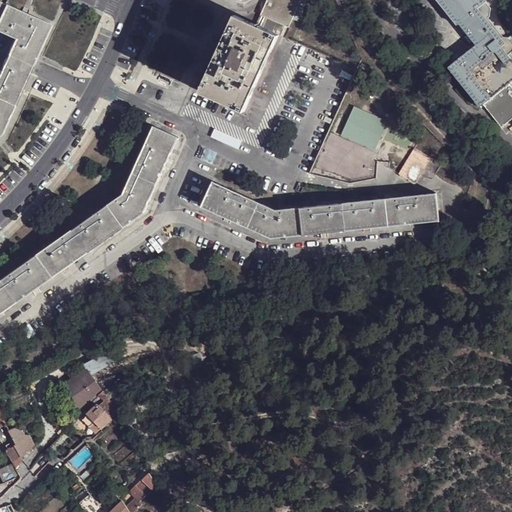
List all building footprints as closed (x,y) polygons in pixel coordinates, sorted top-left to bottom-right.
[(0,0),(0,30),(13,37),(24,12),(0,0)] [(289,28),(300,0),(267,0),(260,15),(267,18),(276,22),(289,28)] [(485,3),(482,0),(435,0),(456,26),(458,24),(474,12),(485,3)] [(3,61),(28,72),(34,59),(50,23),(24,12),(13,37),(9,48),(3,61)] [(474,12),(458,24),(477,47),(491,35),(474,12)] [(272,32),(263,28),(256,25),(233,14),(223,40),(200,92),(244,112),(279,35),(272,32)] [(263,28),(267,18),(260,15),(256,25),(263,28)] [(263,28),(272,32),(276,22),(267,18),(263,28)] [(448,69),(479,109),(483,106),(509,85),(511,83),(511,61),(491,35),(477,47),(448,69)] [(194,89),(200,92),(223,40),(217,37),(194,89)] [(0,68),(0,133),(0,134),(28,72),(3,61),(0,68)] [(483,106),(501,130),(511,121),(511,96),(511,95),(511,88),(509,85),(483,106)] [(355,105),(342,134),(376,150),(388,120),(355,105)] [(139,158),(165,168),(168,161),(179,138),(153,126),(139,158)] [(419,161),(426,165),(433,153),(417,144),(410,156),(419,161)] [(410,156),(399,174),(409,179),(419,161),(410,156)] [(122,194),(144,213),(165,168),(139,158),(122,194)] [(419,161),(409,179),(416,183),(426,165),(419,161)] [(261,203),(213,182),(201,207),(251,229),(261,203)] [(84,221),(105,240),(144,213),(122,194),(84,221)] [(437,194),(389,199),(392,226),(440,221),(437,194)] [(389,199),(346,203),(348,231),(392,226),(389,199)] [(276,210),(261,203),(251,229),(271,238),(304,235),(301,207),(276,210)] [(346,203),(301,207),(304,235),(348,231),(346,203)] [(46,248),(66,268),(105,240),(84,221),(46,248)] [(9,274),(27,295),(66,268),(46,248),(9,274)] [(0,280),(0,314),(27,295),(9,274),(0,280)] [(77,401),(82,408),(101,392),(86,371),(67,385),(77,401)] [(104,392),(98,397),(104,402),(106,404),(109,401),(104,392)] [(76,414),(82,408),(77,401),(71,404),(72,409),(76,414)] [(99,407),(111,419),(116,414),(112,410),(113,408),(109,401),(106,404),(104,402),(99,407)] [(98,406),(89,416),(96,423),(102,429),(111,420),(111,419),(99,407),(98,406)] [(58,436),(77,415),(74,413),(55,434),(58,436)] [(89,416),(84,422),(90,428),(96,423),(89,416)] [(96,423),(90,428),(96,435),(102,429),(96,423)] [(16,429),(8,432),(14,444),(16,448),(22,459),(29,456),(36,446),(31,435),(27,437),(25,432),(16,429)] [(16,470),(24,464),(22,459),(16,448),(14,444),(3,449),(10,463),(0,467),(0,473),(6,487),(22,479),(16,470)] [(140,474),(147,466),(144,461),(136,471),(140,474)] [(93,478),(103,469),(99,463),(89,473),(93,478)] [(157,486),(158,485),(150,473),(149,474),(157,486)] [(145,480),(152,491),(157,486),(149,474),(145,480)] [(145,480),(134,492),(138,499),(141,503),(144,501),(146,502),(150,498),(149,495),(152,491),(145,480)] [(119,495),(117,491),(110,482),(108,484),(111,491),(108,493),(110,496),(107,499),(109,503),(119,495)] [(73,493),(80,487),(77,483),(71,489),(73,493)] [(129,511),(136,511),(143,507),(141,503),(138,499),(128,508),(129,511)]
